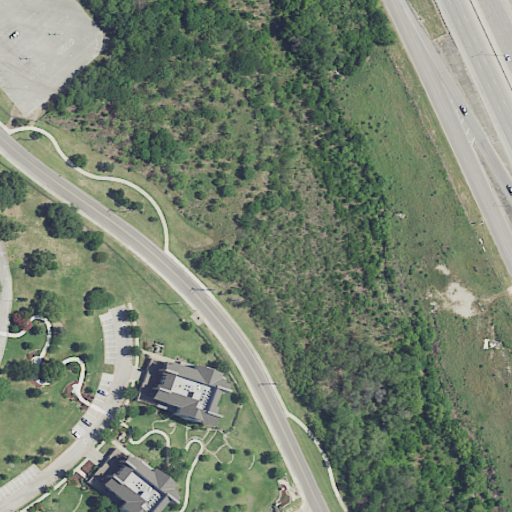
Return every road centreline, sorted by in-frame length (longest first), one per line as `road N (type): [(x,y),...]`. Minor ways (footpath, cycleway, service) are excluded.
road 1 (residential): [(0,139),(134,239),(210,310),(256,374),(321,511)]
road 2 (secondary): [(401,15),(511,247)]
road 3 (motorway): [(401,15),(511,176)]
road 4 (motorway): [(450,0),(511,132)]
